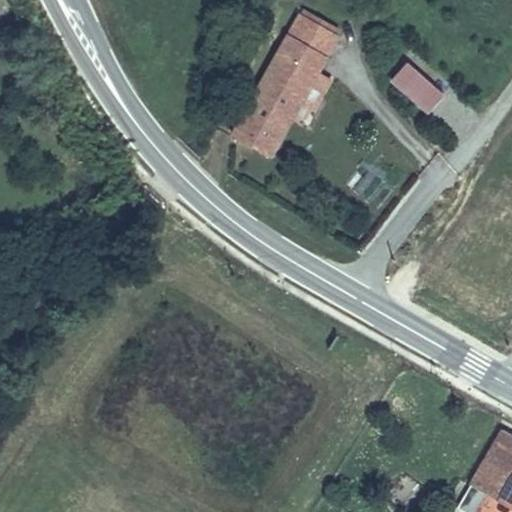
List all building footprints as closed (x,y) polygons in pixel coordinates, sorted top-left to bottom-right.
[(302,8),(291,27),(332,50),(342,31),(302,8)] [(291,27),(229,135),(270,157),(292,119),(320,75),(332,50),(291,27)] [(409,56),(390,77),(428,111),(447,90),(409,56)] [(320,75),(292,119),(303,124),(309,111),(317,111),(333,82),(320,75)] [(511,511),(511,420),(501,414),(470,466),(507,488),(493,511),(511,511)]
